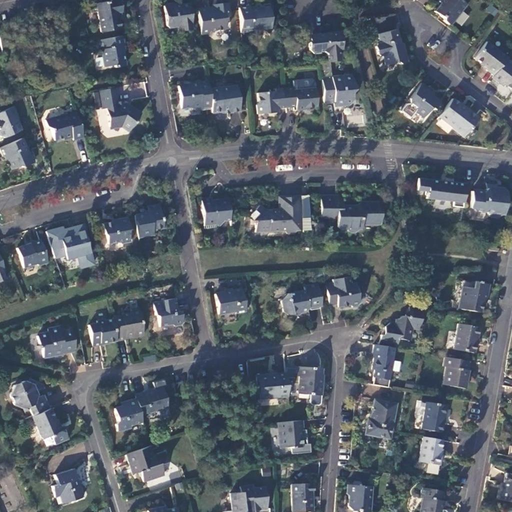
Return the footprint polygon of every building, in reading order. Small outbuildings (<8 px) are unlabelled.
[(118,0),(96,4),(100,32),(120,29),(117,13),(121,12),(118,0)] [(439,0),(438,1),(440,3),(434,11),(443,18),(443,21),(448,25),(451,24),(466,5),(464,3),(466,0),(439,0)] [(192,30),(188,4),(174,6),(174,4),(173,4),(171,3),(165,4),(163,6),(162,6),(165,26),(168,28),(177,27),(178,32),(192,30)] [(196,9),(200,34),(208,33),(209,31),(225,29),(224,17),(229,16),(227,3),(215,4),(215,6),(196,9)] [(238,8),(240,33),(251,32),(251,29),(271,27),(270,19),(268,18),(267,8),(249,9),(249,7),(238,8)] [(497,11),(491,7),(487,12),(493,17),(497,11)] [(377,34),(379,43),(377,44),(375,47),(377,54),(380,56),(382,55),(385,65),(397,62),(400,64),(407,62),(402,44),(399,42),(396,29),(377,34)] [(341,50),(339,32),(308,35),(309,42),(308,42),(309,50),(313,54),(319,53),(319,52),(323,51),(327,55),(327,62),(340,61),(339,50),(341,50)] [(124,35),(93,41),(95,51),(101,50),(104,67),(113,65),(114,68),(125,66),(121,46),(126,46),(124,35)] [(493,75),(504,61),(507,58),(486,42),(473,58),(487,69),(486,70),(493,75)] [(493,75),(492,77),(499,83),(500,82),(511,91),(511,66),(504,61),(493,75)] [(351,77),(321,80),(323,102),(333,101),(337,105),(349,104),(352,100),(352,95),(354,91),(351,77)] [(293,86),(293,88),(314,86),(314,80),(311,78),(295,80),(293,82),(293,86)] [(208,90),(206,81),(197,82),(197,85),(191,86),(189,84),(177,86),(180,108),(189,107),(192,109),(210,107),(208,90)] [(421,83),(409,99),(409,103),(405,104),(399,111),(409,118),(415,111),(423,118),(430,108),(433,110),(440,101),(427,92),(429,89),(421,83)] [(210,107),(211,113),(222,111),(229,110),(229,113),(240,111),(236,86),(208,90),(210,107)] [(284,87),(286,107),(295,106),(295,110),(307,109),(307,107),(316,106),(314,86),(293,88),(293,86),(284,87)] [(286,107),(284,87),(275,88),(275,90),(256,92),(257,102),(255,104),(256,114),(277,111),(277,108),(286,107)] [(114,88),(99,91),(102,109),(105,108),(109,127),(120,125),(128,131),(141,114),(126,104),(123,105),(122,101),(117,102),(114,88)] [(451,99),(438,117),(453,128),(452,129),(463,137),(470,127),(468,126),(476,116),(467,109),(466,110),(451,99)] [(0,111),(0,135),(0,136),(4,138),(21,130),(16,119),(17,119),(12,107),(0,111)] [(346,109),(346,124),(363,124),(363,109),(346,109)] [(83,137),(76,115),(67,117),(66,116),(45,122),(47,129),(51,131),(54,141),(71,136),(73,140),(83,137)] [(0,147),(0,150),(3,157),(4,157),(7,163),(9,163),(11,169),(19,166),(22,167),(32,163),(21,138),(0,147)] [(451,206),(462,208),(464,184),(452,182),(417,178),(416,190),(425,191),(424,195),(426,195),(426,198),(452,201),(451,206)] [(471,191),(469,207),(474,211),(485,212),(488,217),(497,218),(500,215),(501,212),(503,213),(506,192),(503,189),(493,188),(493,189),(487,188),(482,192),(471,191)] [(320,195),(319,218),(328,218),(331,216),(333,216),(336,219),(336,227),(338,229),(345,229),(349,232),(355,233),(359,229),(361,229),(361,225),(380,225),(380,202),(359,202),(353,208),(345,208),(341,204),(341,196),(320,195)] [(259,205),(249,216),(254,221),(255,232),(283,231),(286,234),(294,234),(296,231),(301,230),(300,196),(277,197),(278,209),(264,210),(259,205)] [(212,221),(218,227),(224,220),(229,219),(227,201),(215,202),(215,200),(211,200),(211,198),(200,199),(203,222),(212,221)] [(134,215),(138,237),(153,235),(152,230),(163,228),(158,205),(147,207),(148,213),(134,215)] [(116,221),(101,224),(103,235),(106,236),(107,244),(118,242),(120,244),(130,242),(127,230),(129,230),(126,217),(116,219),(116,221)] [(74,235),(60,238),(64,257),(75,254),(78,256),(89,253),(83,230),(73,233),(74,235)] [(39,240),(16,248),(23,268),(35,264),(38,265),(47,262),(39,240)] [(332,282),(324,284),(327,303),(338,301),(339,307),(349,305),(352,307),(357,306),(359,304),(355,283),(350,284),(349,277),(331,280),(332,282)] [(462,287),(458,309),(480,313),(483,298),(485,298),(487,285),(473,282),(472,289),(462,287)] [(320,306),(316,285),(303,287),(304,291),(285,294),(280,301),(282,312),(287,315),(293,314),(295,316),(297,315),(299,313),(305,312),(308,309),(320,306)] [(241,289),(214,294),(218,315),(235,312),(235,314),(245,312),(241,289)] [(174,298),(152,302),(154,315),(157,316),(159,327),(171,325),(174,326),(180,325),(182,323),(180,311),(175,312),(174,307),(176,307),(174,298)] [(380,335),(378,345),(394,348),(395,348),(396,339),(407,341),(410,328),(417,330),(420,312),(418,309),(409,307),(407,317),(402,316),(397,320),(396,324),(389,323),(384,327),(382,336),(380,335)] [(112,319),(116,341),(125,339),(125,337),(131,335),(133,337),(143,335),(138,308),(130,310),(128,313),(121,315),(121,316),(112,318),(112,319)] [(116,341),(112,319),(104,321),(104,320),(96,321),(96,324),(88,325),(91,347),(100,345),(100,344),(116,341)] [(457,324),(452,350),(473,353),(476,337),(477,337),(478,328),(457,324)] [(47,334),(36,336),(38,348),(41,348),(43,358),(52,356),(55,352),(61,351),(61,354),(73,352),(72,348),(74,348),(70,328),(59,330),(58,327),(47,329),(47,334)] [(378,345),(373,345),(372,354),(373,354),(371,370),(374,370),(372,381),(387,384),(389,373),(394,348),(378,345)] [(468,362),(444,357),(442,367),(445,367),(442,385),(465,389),(468,370),(467,370),(468,362)] [(321,368),(294,366),(294,376),(298,377),(297,394),(320,396),(321,375),(320,375),(321,368)] [(269,374),(255,376),(257,395),(260,397),(268,396),(270,398),(277,397),(277,398),(287,397),(285,373),(275,374),(275,376),(269,376),(269,374)] [(45,411),(39,398),(36,400),(37,396),(36,393),(44,390),(42,386),(28,380),(26,383),(23,382),(13,386),(9,396),(13,406),(23,410),(28,408),(32,416),(37,414),(45,411)] [(135,400),(140,417),(150,415),(149,412),(167,407),(162,388),(134,396),(135,400)] [(140,417),(135,400),(124,403),(125,406),(113,409),(117,422),(115,425),(117,432),(130,428),(129,426),(141,423),(140,417)] [(395,404),(373,400),(369,420),(367,419),(365,432),(375,434),(374,436),(386,438),(388,427),(391,425),(395,404)] [(446,406),(425,402),(420,429),(440,433),(443,417),(444,418),(446,406)] [(31,416),(32,416),(28,408),(23,410),(27,418),(31,416)] [(31,416),(40,438),(42,439),(50,436),(54,445),(67,439),(62,429),(59,431),(49,409),(45,411),(37,414),(32,416),(31,416)] [(290,422),(277,423),(279,448),(290,447),(290,448),(302,447),(300,431),(302,431),(301,421),(290,422)] [(442,441),(422,437),(418,462),(439,465),(440,456),(439,455),(442,441)] [(148,446),(125,454),(129,467),(132,466),(134,473),(138,472),(142,482),(163,475),(159,464),(154,465),(148,446)] [(53,475),(56,484),(50,486),(54,497),(59,496),(61,504),(81,498),(82,495),(80,488),(77,486),(76,486),(74,480),(76,479),(73,469),(53,475)] [(501,488),(498,500),(511,502),(511,474),(505,473),(502,489),(501,488)] [(290,484),(291,511),(303,511),(312,511),(311,494),(312,494),(311,484),(290,484)] [(267,511),(268,508),(265,508),(264,487),(252,488),(251,485),(238,486),(239,492),(228,493),(230,511),(267,511)] [(370,487),(346,485),(345,494),(347,496),(347,506),(350,510),(358,511),(368,511),(369,511),(370,487)] [(445,511),(444,511),(441,510),(444,492),(421,488),(420,498),(421,498),(420,504),(421,505),(419,511),(445,511)]
